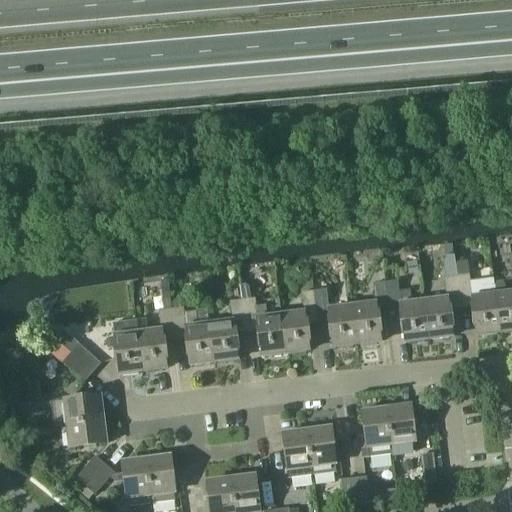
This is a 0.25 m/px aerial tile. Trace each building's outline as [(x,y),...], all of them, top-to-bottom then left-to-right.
[(468,280),(456,282),(460,309),(472,308),(472,309),(477,314),(470,321),(471,324),(477,329),(475,331),(476,339),(487,338),(489,339),(495,338),(496,337),(499,336),(494,299),(496,298),(494,281),(469,284),(468,280)] [(447,302),(424,305),(428,343),(432,342),(433,344),(440,343),(440,341),(452,340),(451,331),(449,329),(453,324),(453,321),(446,315),(448,312),(448,311),(460,309),(456,282),(444,283),(447,302)] [(397,284),(385,285),(388,314),(401,313),(401,318),(405,322),(399,329),(399,331),(405,336),(404,338),(405,346),(417,344),(418,345),(424,345),(424,343),(428,343),(424,305),(411,306),(409,292),(398,293),(397,284)] [(375,306),(352,309),(356,347),(359,346),(361,348),(368,347),(369,345),(380,344),(379,337),(377,332),(382,326),(381,324),(375,319),(377,317),(377,315),(388,314),(385,285),(373,287),(375,306)] [(326,293),(314,294),(318,323),(330,322),(333,325),(327,331),(329,334),(333,339),(332,340),(333,350),(342,348),(344,350),(353,349),(354,347),(356,347),(352,309),(329,312),(326,293)] [(305,315),(281,318),(285,356),(288,356),(289,357),(297,356),(297,354),(309,353),(308,344),(306,341),(310,337),(309,333),(303,328),(306,325),(318,323),(314,294),(302,296),(305,315)] [(511,296),(496,298),(494,299),(499,336),(503,336),(505,337),(511,336),(511,335),(511,296)] [(254,302),(243,303),(246,332),(257,331),(258,331),(261,334),(255,340),(256,342),(262,348),(260,351),(261,359),(273,357),(274,359),(281,358),(282,356),(285,356),(281,318),(267,320),(265,307),(255,309),(254,302)] [(233,324),(209,327),(214,365),(217,364),(218,366),(225,365),(226,363),(238,361),(237,354),(234,351),(238,346),(238,342),(232,336),(235,334),(246,332),(243,303),(230,305),(233,324)] [(183,311),(172,312),(175,341),(186,340),(190,343),(184,349),(185,352),(191,358),(189,359),(189,368),(201,367),(203,368),(210,367),(211,365),(214,365),(209,327),(197,329),(196,313),(183,315),(183,311)] [(147,322),(135,323),(142,374),(145,373),(147,375),(153,374),(154,372),(166,371),(166,363),(164,360),(167,353),(165,350),(161,347),(163,343),(163,342),(175,341),(172,312),(159,313),(161,333),(148,335),(147,322)] [(124,325),(112,327),(113,339),(114,348),(117,352),(113,359),(119,367),(117,370),(118,377),(129,375),(131,377),(138,377),(140,374),(142,374),(135,323),(124,325)] [(100,366),(78,347),(70,356),(92,375),(100,366)] [(61,367),(83,386),(92,375),(70,356),(61,367)] [(77,399),(78,401),(50,405),(54,429),(67,427),(103,422),(100,399),(90,400),(90,398),(77,399)] [(410,410),(386,412),(390,447),(414,445),(412,431),(415,431),(413,420),(411,420),(410,410)] [(363,426),(362,426),(363,438),(365,437),(367,450),(368,459),(391,456),(390,447),(386,412),(362,415),(363,426)] [(95,447),(106,446),(103,422),(67,427),(70,451),(84,449),(84,451),(95,450),(95,447)] [(331,442),(329,431),(306,434),(311,470),(334,467),(332,454),(335,454),(333,441),(331,442)] [(289,480),(312,477),(311,470),(306,434),(283,437),(284,448),(282,448),(283,459),(286,459),(288,473),(289,480)] [(436,486),(433,457),(419,459),(423,487),(436,486)] [(95,459),(76,481),(84,489),(104,467),(95,459)] [(169,459),(145,462),(151,506),(174,503),(172,482),(174,481),(172,469),(170,470),(169,459)] [(125,487),(126,501),(127,501),(128,509),(151,506),(145,462),(122,465),(123,475),(121,475),(123,488),(125,487)] [(94,497),(113,476),(104,467),(84,489),(94,497)] [(254,479),(230,482),(233,511),(257,511),(256,502),(259,501),(257,489),(255,489),(254,479)] [(366,480),(352,481),(356,510),(369,509),(366,480)] [(341,482),(344,511),(356,510),(352,481),(341,482)] [(208,495),(205,495),(207,508),(209,507),(209,511),(233,511),(230,482),(206,485),(208,495)]
